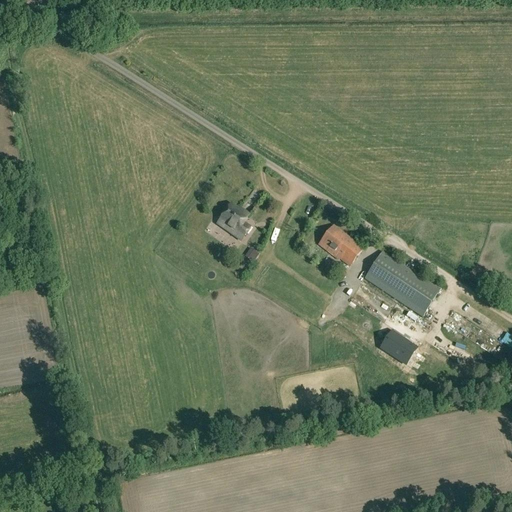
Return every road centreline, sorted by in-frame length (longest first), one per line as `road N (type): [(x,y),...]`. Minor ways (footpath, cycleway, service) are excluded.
road 1 (unclassified): [(471,290),(63,35),(40,0)]
road 2 (track): [(0,14),(100,511)]
